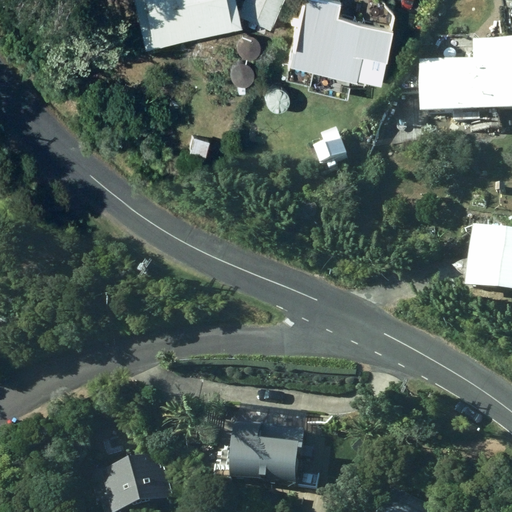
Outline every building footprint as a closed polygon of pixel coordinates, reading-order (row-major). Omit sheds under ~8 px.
[(232,0),(129,0),(137,31),(234,8),(232,0)] [(268,20),(276,0),(239,0),(237,6),(268,20)] [(297,0),(287,54),(352,66),(352,64),(376,69),(387,15),(333,4),(333,0),(297,0)] [(480,108),(511,106),(511,34),(472,36),(473,56),(446,57),(449,57),(451,49),(448,43),(441,40),(434,44),(432,50),(435,57),(437,58),(418,59),(420,110),(454,109),(455,120),(481,119),(480,108)] [(179,56),(192,56),(192,45),(179,44),(179,56)] [(339,130),(321,137),(325,148),(316,152),(325,175),(352,164),(339,130)] [(501,153),(482,153),(481,170),(500,171),(501,153)] [(511,288),(511,225),(471,221),(464,283),(511,288)] [(311,414),(244,407),(237,478),(321,486),(323,471),(330,471),(332,451),(324,450),(327,423),(311,421),(311,414)] [(121,511),(181,496),(174,467),(166,469),(162,452),(109,466),(121,511)] [(383,511),(444,511),(446,509),(397,485),(383,511)] [(306,495),(302,511),(344,511),(346,501),(306,495)]
